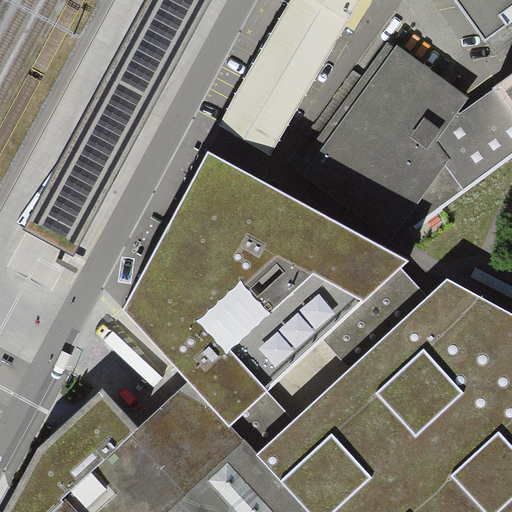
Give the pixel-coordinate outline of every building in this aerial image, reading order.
[(212,0),(144,0),(22,229),(74,257),(212,0)] [(278,0),(290,7),(217,128),(270,160),(366,0),(278,0)] [(511,0),(453,0),(485,44),(511,24),(511,0)] [(511,115),(494,92),(460,116),(459,115),(470,100),(389,43),(295,171),(399,233),(442,197),(462,186),(511,153),(511,115)] [(511,76),(493,90),(494,92),(511,115),(511,76)] [(234,432),(402,274),(407,270),(254,186),(209,162),(162,249),(124,319),(186,388),(229,437),(234,432)] [(511,199),(511,166),(475,192),(491,213),(511,199)] [(402,274),(234,432),(307,511),(511,511),(511,319),(448,283),(430,300),(402,274)] [(229,437),(186,388),(139,433),(105,395),(69,429),(42,454),(12,511),(307,511),(234,432),(229,437)]
